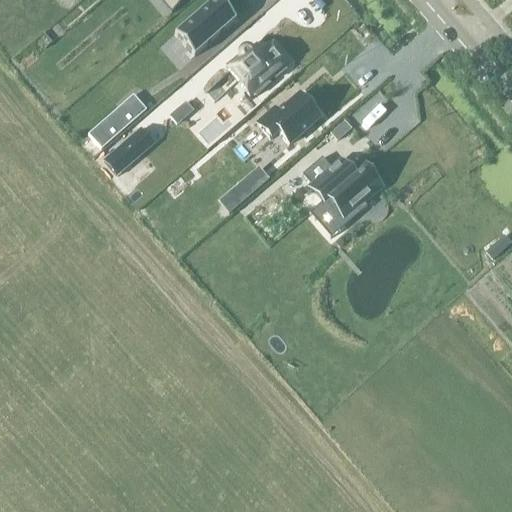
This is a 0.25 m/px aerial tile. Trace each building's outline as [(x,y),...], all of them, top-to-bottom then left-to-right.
[(157,0),(170,16),(183,0),(157,0)] [(215,1),(173,37),(193,59),(235,23),(215,1)] [(240,109),(280,74),(260,52),(220,86),(240,109)] [(274,110),(256,126),(270,141),(278,135),(288,147),(319,121),(298,96),(278,114),(274,110)] [(133,97),(87,137),(100,152),(146,113),(133,97)] [(181,109),(170,119),(176,126),(187,117),(181,109)] [(140,132),(103,163),(116,178),(153,147),(140,132)] [(321,160),(301,177),(344,229),(366,209),(362,204),(378,189),(358,165),(348,174),(340,164),(332,172),(321,160)] [(259,172),(239,189),(248,199),(268,182),(259,172)] [(492,262),(501,254),(494,246),(485,254),(492,262)]
